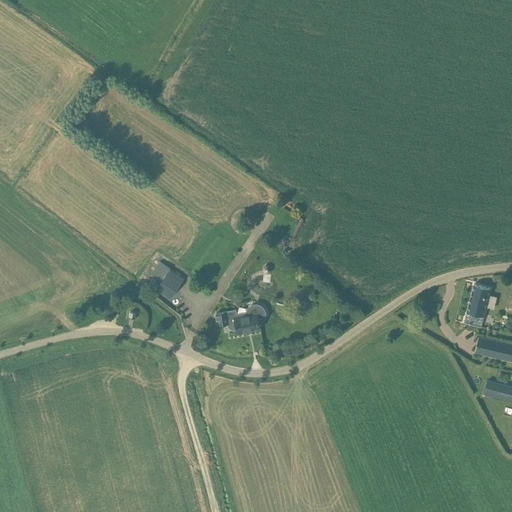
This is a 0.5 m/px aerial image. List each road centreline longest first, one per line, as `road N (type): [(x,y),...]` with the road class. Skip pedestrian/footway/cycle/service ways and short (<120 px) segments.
road 1 (unclassified): [(0,360),(124,332),(234,368),(294,367),(433,284),(511,266)]
road 2 (unknown): [(187,352),(182,380),(218,511)]
